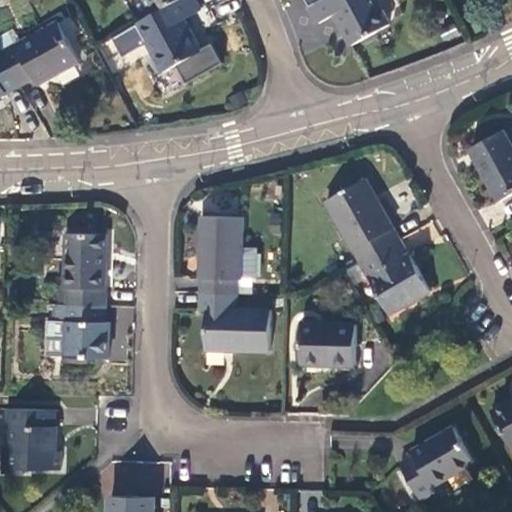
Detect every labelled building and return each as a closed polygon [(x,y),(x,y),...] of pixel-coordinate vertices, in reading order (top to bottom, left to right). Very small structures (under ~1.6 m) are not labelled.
[(182,0),(154,16),(137,26),(161,74),(176,67),(185,86),(222,67),(212,46),(200,52),(184,22),(200,14),(193,0),(182,0)] [(146,0),(154,16),(182,0),(146,0)] [(391,28),(377,0),(322,0),(313,6),(322,25),(339,15),(354,47),(391,28)] [(57,24),(2,55),(20,88),(33,81),(37,87),(79,63),(57,24)] [(0,98),(20,88),(2,55),(0,56),(0,98)] [(511,204),(511,137),(511,135),(497,143),(496,142),(478,152),(508,206),(511,204)] [(333,210),(366,269),(369,267),(404,244),(369,185),(333,210)] [(208,284),(207,299),(238,300),(239,284),(243,284),(245,221),(207,219),(204,284),(208,284)] [(70,236),(70,308),(107,309),(107,236),(70,236)] [(414,261),(404,244),(369,267),(401,316),(438,294),(417,258),(414,261)] [(238,314),(238,300),(207,299),(205,351),(272,354),(273,316),(238,314)] [(107,327),(107,309),(70,308),(55,308),(55,327),(69,327),(69,338),(73,338),(73,362),(112,362),(111,327),(107,327)] [(360,330),(315,328),(312,369),(358,370),(360,330)] [(511,406),(501,414),(511,433),(511,406)] [(57,415),(9,414),(9,427),(11,428),(11,454),(5,453),(4,477),(23,478),(24,471),(61,472),(61,457),(57,456),(57,415)] [(482,464),(463,430),(421,453),(423,459),(409,467),(428,503),(441,496),(437,488),(482,464)] [(158,511),(159,502),(117,501),(116,511),(158,511)]
